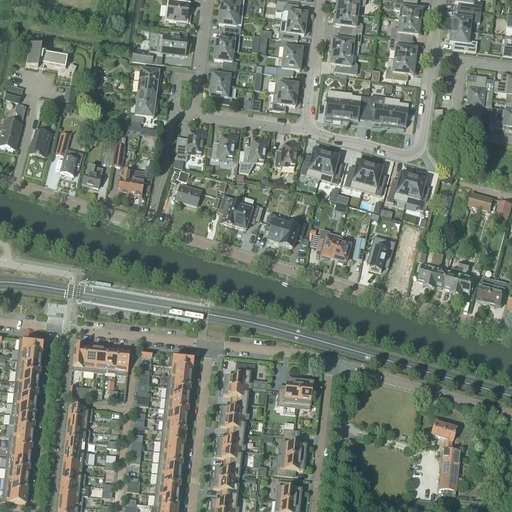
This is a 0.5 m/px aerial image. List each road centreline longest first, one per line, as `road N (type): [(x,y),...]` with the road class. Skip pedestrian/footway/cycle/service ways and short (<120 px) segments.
road 1 (unclassified): [(511,335),(0,181)]
road 2 (residential): [(0,322),(209,345)]
road 3 (residential): [(191,511),(209,345)]
road 4 (residential): [(310,82),(418,97),(429,88),(433,58)]
road 5 (residential): [(329,361),(313,511)]
road 6 (residential): [(299,127),(432,164)]
road 7 (residential): [(461,62),(456,130),(511,140)]
road 8 (residential): [(209,345),(329,361)]
